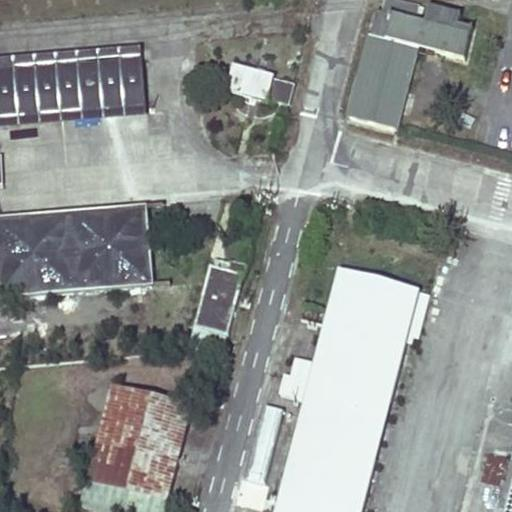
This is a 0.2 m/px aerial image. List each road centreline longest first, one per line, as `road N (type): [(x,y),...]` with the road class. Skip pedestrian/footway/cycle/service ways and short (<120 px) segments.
road 1 (unknown): [(218,145),(309,151),(353,0)]
road 2 (unknown): [(218,145),(0,168)]
